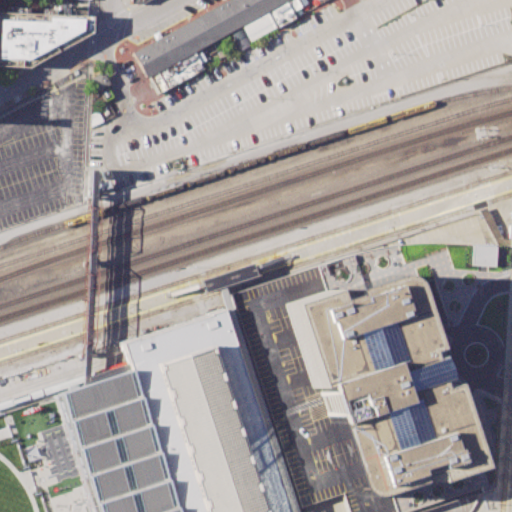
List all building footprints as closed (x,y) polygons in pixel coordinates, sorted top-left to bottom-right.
[(223,0),(129,52),(144,79),(148,77),(157,93),(201,68),(191,50),(238,24),(265,9),(274,27),(293,17),(283,0),(223,0)] [(238,24),(247,41),(274,27),(265,9),(238,24)] [(0,13),(91,18),(91,29),(24,66),(0,66),(0,13)] [(104,178),(104,170),(87,169),(86,200),(92,200),(93,178),(104,178)] [(466,245),(489,246),(488,265),(465,264),(466,245)] [(313,266),(228,294),(297,506),(303,505),(305,511),(416,511),(475,493),(478,491),(476,486),(396,511),(392,511),(385,488),(360,496),(354,495),(348,490),(315,388),(307,390),(279,303),(321,289),(313,266)] [(360,496),(385,488),(407,480),(405,474),(426,468),(429,477),(468,464),(443,385),(427,391),(423,379),(431,377),(425,356),(416,359),(413,349),(423,346),(401,278),(395,274),(386,274),(343,288),(345,294),(328,299),(325,288),(321,289),(279,303),(307,390),(315,388),(348,490),(354,495),(360,496)] [(288,511),(222,309),(119,343),(128,371),(96,381),(56,394),(87,498),(91,511),(288,511)]
